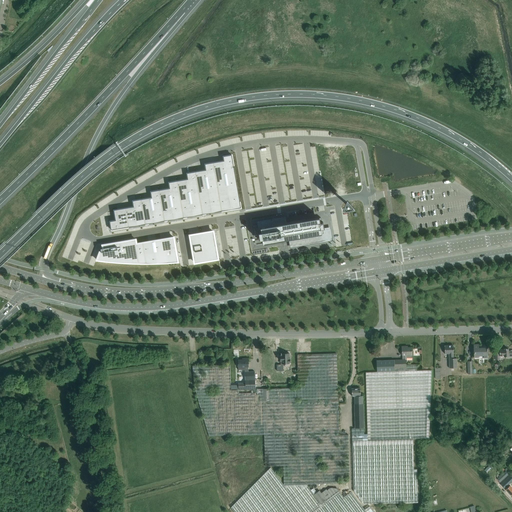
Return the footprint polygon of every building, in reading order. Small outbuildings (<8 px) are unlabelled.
[(116,221),(110,222),(112,231),(129,228),(145,225),(164,222),(183,218),(203,215),(222,212),(241,209),(232,155),(224,157),(224,161),(213,163),(205,165),(206,171),(195,172),(187,174),(188,180),(177,182),(169,183),(170,189),(159,191),(151,192),(152,198),(141,200),(133,201),(134,207),(125,209),(115,211),(116,221)] [(322,174),(323,183),(326,183),(332,182),(337,181),(343,180),(349,179),(355,178),(360,177),(358,168),(353,169),(348,170),(342,171),(336,172),(330,173),(324,174),(322,174)] [(278,219),(259,222),(260,232),(259,233),(260,239),(262,239),(262,244),(290,239),(291,245),(330,239),(329,229),(323,230),(323,229),(324,229),(323,222),(321,222),(321,217),(285,224),(284,218),(282,218),(282,217),(278,217),(278,219)] [(213,231),(190,235),(190,239),(191,241),(194,257),(194,259),(195,263),(218,259),(216,247),(215,247),(214,243),(215,243),(213,231)] [(100,251),(97,260),(106,261),(111,262),(117,262),(123,263),(128,263),(134,263),(139,263),(146,263),(153,263),(159,263),(165,263),(168,263),(178,262),(174,237),(161,239),(160,239),(156,240),(155,240),(149,241),(148,241),(137,243),(136,243),(136,239),(103,245),(103,248),(101,249),(101,251),(100,251)] [(488,359),(488,348),(487,348),(478,349),(478,344),(473,344),(474,358),(480,358),(479,357),(484,357),(484,359),(488,359)] [(454,354),(453,345),(444,346),(445,354),(448,354),(449,367),(456,367),(456,358),(453,358),(453,354),(454,354)] [(416,371),(416,364),(406,365),(406,359),(406,358),(412,358),(412,347),(405,347),(405,346),(402,346),(402,360),(376,361),(377,372),(366,372),(366,375),(431,373),(432,370),(416,371)] [(499,351),(495,351),(495,360),(500,360),(500,356),(504,356),(504,357),(511,356),(511,350),(509,351),(509,348),(504,348),(504,349),(499,349),(499,351)] [(289,354),(289,353),(285,353),(283,351),(281,353),(281,354),(281,356),(280,356),(280,361),(282,360),(282,364),(277,365),(277,366),(277,371),(283,371),(283,364),(285,364),(285,366),(289,366),(289,363),(290,363),(290,358),(289,358),(289,357),(291,355),(289,354)] [(263,401),(264,434),(265,466),(283,465),(284,484),(271,467),(231,507),(234,511),(374,511),(370,506),(365,509),(351,491),(344,497),(337,488),(330,487),(327,490),(326,489),(321,493),(319,490),(317,492),(314,488),(311,490),(307,484),(348,483),(350,479),(348,440),(348,435),(339,435),(337,353),(297,355),(298,387),(269,388),(270,400),(263,401)] [(244,360),(238,360),(238,367),(238,370),(245,370),(245,372),(245,379),(245,380),(245,383),(238,383),(238,389),(255,389),(255,371),(248,372),(248,358),(244,358),(244,360)] [(230,365),(192,366),(193,371),(195,388),(209,436),(264,434),(263,401),(263,389),(257,389),(257,393),(238,393),(238,390),(231,390),(230,365)] [(429,439),(431,388),(431,373),(366,375),(366,390),(367,434),(352,434),(354,490),(364,504),(418,502),(417,469),(414,469),(413,439),(429,439)] [(360,388),(352,389),(352,396),(355,396),(355,404),(356,428),(365,428),(364,404),(363,404),(363,396),(360,396),(360,388)] [(501,474),(497,479),(500,482),(509,474),(506,470),(501,474)] [(502,486),(511,495),(511,494),(511,487),(507,482),(502,486)]
